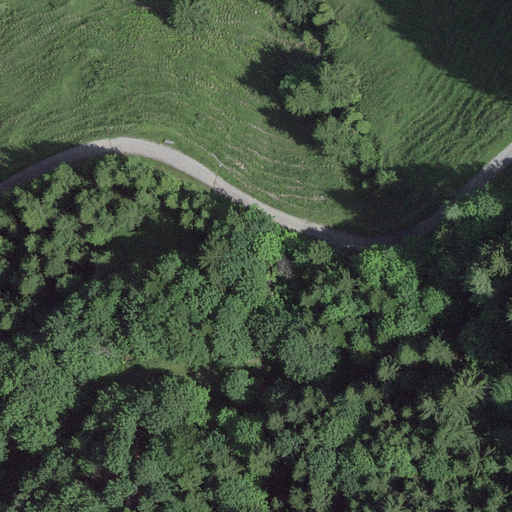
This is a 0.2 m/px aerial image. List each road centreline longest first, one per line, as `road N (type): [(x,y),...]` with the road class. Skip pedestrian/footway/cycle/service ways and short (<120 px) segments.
road 1 (track): [(511,252),(465,324),(320,383),(168,360),(0,509)]
road 2 (track): [(511,153),(407,236),(320,235),(239,201),(142,144),(42,166),(0,191)]
